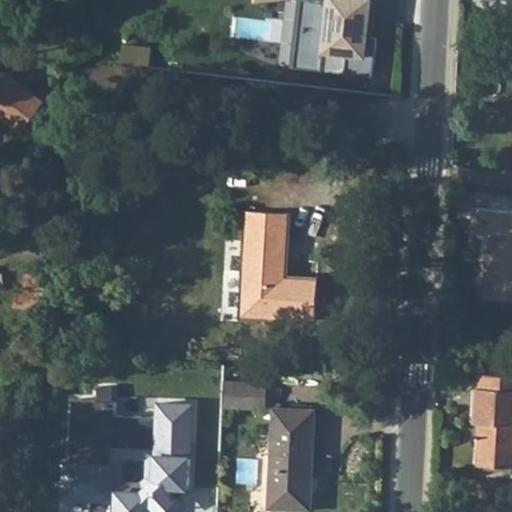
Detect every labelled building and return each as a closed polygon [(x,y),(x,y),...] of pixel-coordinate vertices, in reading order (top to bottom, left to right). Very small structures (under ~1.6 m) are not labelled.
[(367,42),(372,0),(326,0),(326,7),(303,4),(294,73),(319,75),(320,57),(346,59),(344,78),(370,80),(373,42),(367,42)] [(0,73),(0,123),(15,136),(39,107),(0,73)] [(511,210),(480,209),(479,231),(493,231),(489,300),(511,300),(511,210)] [(285,277),(288,213),(249,211),(243,316),(316,319),(317,280),(285,277)] [(24,303),(49,305),(52,275),(26,273),(24,303)] [(481,389),(480,422),(488,423),(483,463),(511,464),(511,376),(485,375),(484,390),(481,389)] [(225,378),(224,404),(266,406),(267,380),(225,378)] [(194,411),(172,410),(171,423),(120,420),(121,405),(85,403),(81,496),(147,500),(147,494),(161,481),(162,453),(191,455),(194,411)] [(313,507),(313,486),(310,486),(310,475),(314,475),(316,407),(273,405),(269,505),(313,507)]
